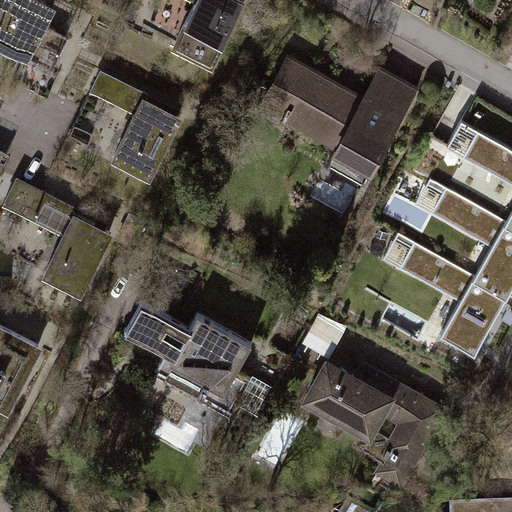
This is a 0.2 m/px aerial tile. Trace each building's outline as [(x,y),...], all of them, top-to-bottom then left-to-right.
[(0,0),(0,29),(15,0),(0,0)] [(59,7),(44,0),(15,0),(0,29),(0,49),(29,64),(21,79),(48,93),(56,78),(51,76),(72,36),(50,25),(59,7)] [(186,0),(195,5),(171,51),(210,72),(247,2),(243,0),(186,0)] [(282,120),(337,149),(329,164),(367,185),(421,88),(382,66),(366,96),(287,53),(262,98),(287,111),(282,120)] [(112,158),(151,179),(184,117),(145,97),(148,92),(99,67),(88,89),(135,113),(112,158)] [(511,208),(508,216),(511,217),(511,141),(474,121),(460,146),(511,174),(511,208)] [(0,197),(20,159),(0,148),(0,197)] [(79,208),(21,178),(6,207),(63,236),(43,275),(82,295),(114,233),(76,213),(79,208)] [(475,274),(510,293),(511,289),(511,217),(508,216),(442,179),(428,205),(493,241),(475,274)] [(443,332),(478,351),(510,293),(475,274),(410,238),(396,263),(461,299),(443,332)] [(253,347),(199,316),(190,331),(142,303),(124,334),(166,358),(156,374),(230,416),(252,379),(238,371),(253,347)] [(333,351),(348,324),(322,310),(308,337),(333,351)] [(0,411),(8,415),(44,346),(0,323),(0,411)] [(356,373),(326,357),(301,402),(372,441),(386,418),(398,424),(417,390),(363,360),(356,373)] [(371,472),(403,489),(449,407),(417,390),(398,424),(371,472)] [(368,511),(348,500),(341,511),(368,511)]
